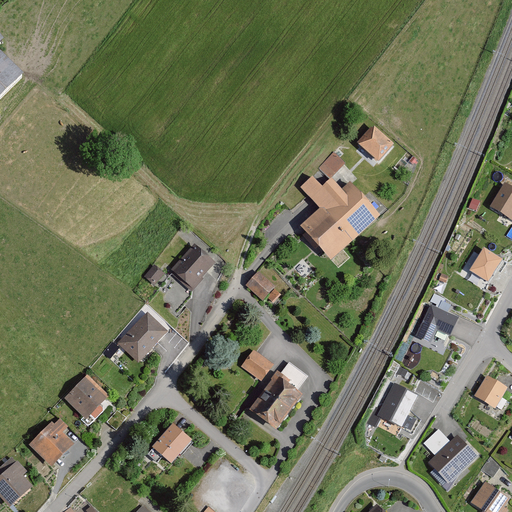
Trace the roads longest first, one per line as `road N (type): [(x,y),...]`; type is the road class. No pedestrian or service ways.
road 1 (residential): [(162,386),(265,479),(245,511)]
road 2 (residential): [(45,511),(162,386)]
road 3 (residential): [(335,511),(350,491),(386,474),(407,480),(436,511)]
road 4 (residential): [(162,386),(237,287)]
